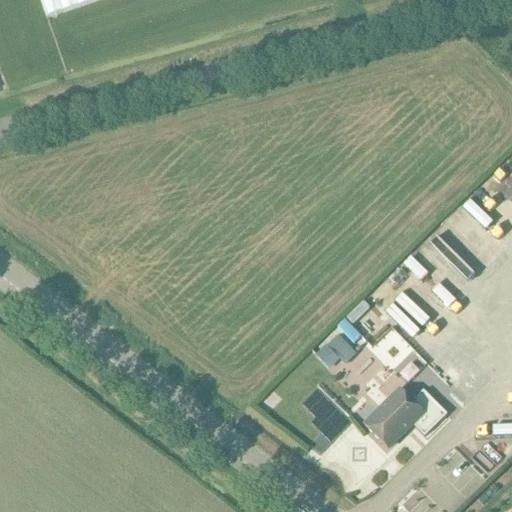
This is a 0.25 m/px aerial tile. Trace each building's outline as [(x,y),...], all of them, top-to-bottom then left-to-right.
[(40,0),(47,19),(102,0),(40,0)] [(453,310),(496,266),(454,226),(403,277),(415,289),(422,282),(435,295),(426,304),(440,318),(450,307),(453,310)] [(391,314),(417,338),(434,320),(409,296),(391,314)] [(371,344),(360,354),(343,335),(320,356),(337,375),(345,368),(376,403),(402,379),(371,344)] [(366,428),(389,451),(413,428),(424,439),(446,417),(423,392),(411,405),(401,394),(366,428)]
